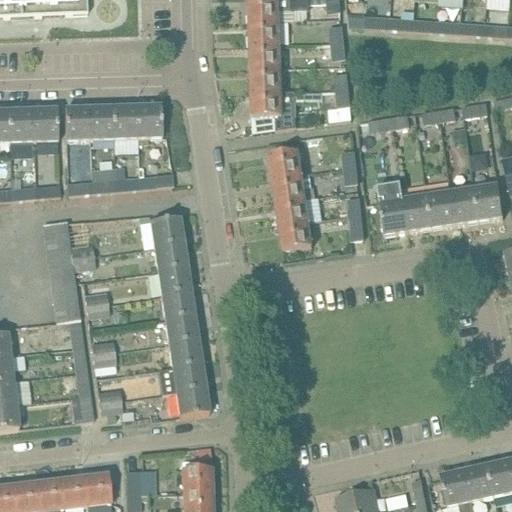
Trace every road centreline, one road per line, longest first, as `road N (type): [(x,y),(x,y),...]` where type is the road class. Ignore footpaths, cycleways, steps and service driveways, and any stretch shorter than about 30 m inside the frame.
road 1 (residential): [(244,491),(493,436),(504,426),(505,408),(470,261),(224,296)]
road 2 (residential): [(0,459),(243,431)]
road 3 (unclassified): [(224,296),(190,79)]
road 4 (residential): [(190,79),(0,86)]
road 5 (unclassified): [(243,431),(224,296)]
